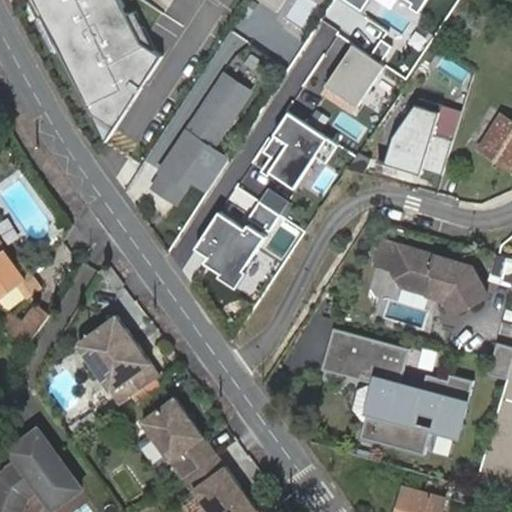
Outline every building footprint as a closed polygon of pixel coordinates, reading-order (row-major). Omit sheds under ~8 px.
[(117,0),(32,0),(106,145),(165,55),(155,49),(137,12),(126,17),(117,0)] [(339,0),(362,14),(370,0),(396,0),(419,15),(428,0),(339,0)] [(388,67),(354,45),(326,88),(360,110),(388,67)] [(213,190),(233,158),(217,147),(254,90),(229,74),(165,171),(191,187),(196,179),(213,190)] [(388,160),(424,171),(425,167),(444,173),(455,137),(436,131),(445,102),(423,95),(396,134),(388,160)] [(329,140),(289,114),(274,138),(287,146),(268,175),(294,192),(329,140)] [(511,123),(504,117),(483,149),(511,167),(511,123)] [(191,187),(165,171),(156,185),(181,202),(191,187)] [(260,204),(249,220),(269,234),(281,217),(260,204)] [(245,228),(219,212),(195,250),(211,260),(207,266),(223,276),(219,283),(235,293),(270,237),(248,223),(245,228)] [(474,266),(385,239),(378,261),(393,266),(403,283),(448,297),(452,306),(461,309),(489,294),(474,266)] [(0,249),(0,298),(21,284),(31,296),(43,287),(24,261),(19,265),(6,249),(2,252),(0,249)] [(511,285),(511,256),(499,252),(491,278),(511,285)] [(39,337),(50,320),(37,311),(28,322),(25,327),(39,337)] [(25,327),(28,322),(13,312),(3,327),(17,337),(25,327)] [(168,378),(124,317),(88,342),(85,348),(127,407),(168,378)] [(32,348),(39,337),(25,327),(17,337),(32,348)] [(463,435),(478,382),(454,376),(452,381),(431,375),(427,386),(406,379),(409,369),(414,348),(338,327),(326,368),(380,384),(364,437),(428,455),(436,428),(419,424),(424,406),(444,412),(439,428),(463,435)] [(511,498),(511,495),(511,369),(479,489),(511,498)] [(217,461),(176,404),(142,428),(183,485),(185,484),(217,461)] [(7,478),(0,494),(0,511),(28,511),(34,499),(45,489),(62,493),(70,504),(88,490),(45,432),(17,452),(23,460),(25,464),(7,478)] [(434,449),(449,453),(453,436),(438,432),(434,449)] [(13,472),(25,464),(23,460),(11,469),(13,472)] [(254,511),(217,461),(185,484),(204,511),(254,511)] [(442,511),(446,498),(405,487),(398,511),(442,511)] [(70,504),(62,493),(45,489),(60,511),(70,504)]
